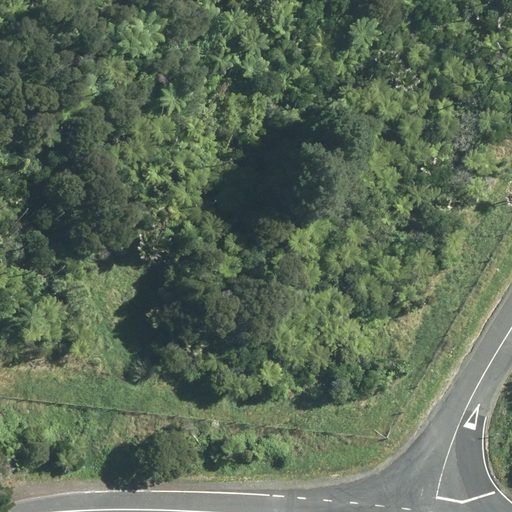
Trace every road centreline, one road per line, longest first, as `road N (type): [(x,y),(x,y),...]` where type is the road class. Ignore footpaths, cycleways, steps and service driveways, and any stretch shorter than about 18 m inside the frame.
road 1 (track): [(511,70),(365,364),(313,399),(0,364)]
road 2 (unclassified): [(0,505),(47,495),(230,498),(307,511)]
road 3 (unclassified): [(511,326),(449,450),(435,511)]
